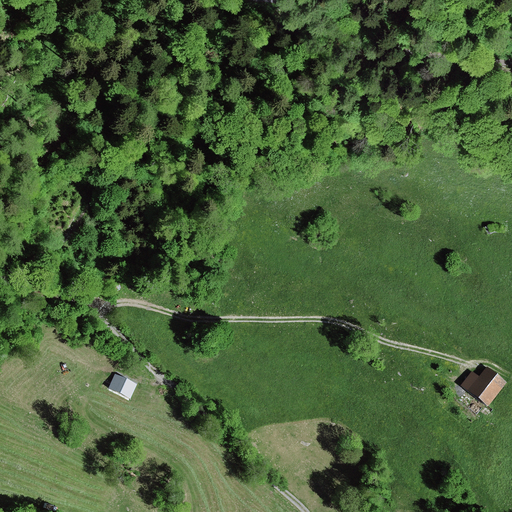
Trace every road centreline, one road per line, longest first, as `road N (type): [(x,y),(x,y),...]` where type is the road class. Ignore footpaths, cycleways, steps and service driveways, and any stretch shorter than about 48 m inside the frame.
road 1 (track): [(0,265),(62,238),(85,205),(159,147),(267,141),(302,151),(347,141),(503,64)]
road 2 (track): [(100,303),(130,302),(182,317),(339,322),(401,346),(492,361),(511,374)]
road 3 (track): [(305,511),(128,346),(100,303)]
road 4 (track): [(272,0),(395,49),(503,64)]
